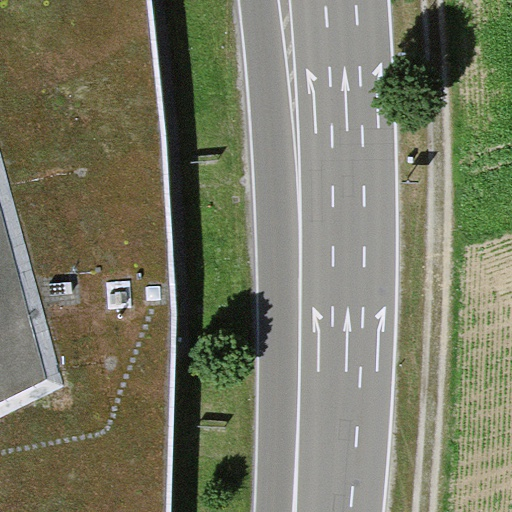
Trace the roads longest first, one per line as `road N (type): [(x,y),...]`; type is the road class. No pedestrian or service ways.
road 1 (secondary): [(312,511),(349,280),(342,0)]
road 2 (secondary): [(258,0),(275,146),(278,270),(309,511)]
road 3 (track): [(416,0),(431,133),(422,408),(405,511)]
